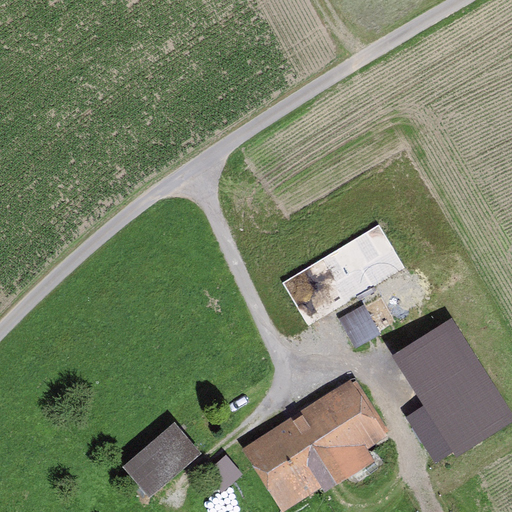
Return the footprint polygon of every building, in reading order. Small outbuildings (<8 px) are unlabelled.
[(343,314),(357,339),(398,315),(383,290),(343,314)] [(443,461),(486,436),(435,350),(392,375),(443,461)] [(321,474),(329,486),(370,460),(359,443),(372,434),(357,409),(363,405),(356,393),(261,451),(288,494),(321,474)] [(135,470),(155,494),(203,455),(183,431),(135,470)] [(235,477),(221,459),(200,476),(214,494),(235,477)]
